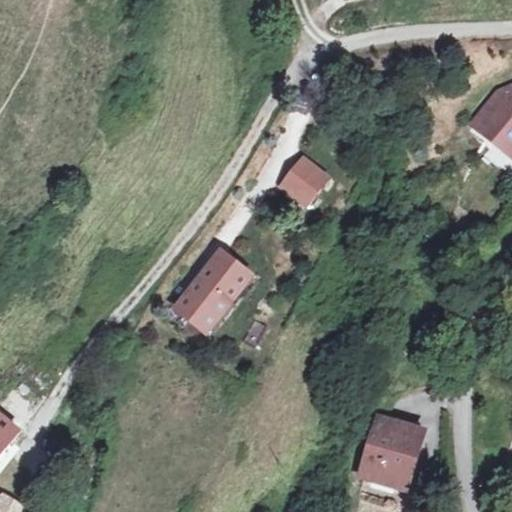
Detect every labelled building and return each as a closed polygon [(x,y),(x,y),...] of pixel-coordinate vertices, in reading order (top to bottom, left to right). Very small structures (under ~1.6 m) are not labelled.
[(511,159),(511,92),(506,95),(475,129),(511,159)] [(333,185),(310,166),(289,191),(312,211),(333,185)] [(225,257),(180,311),(210,335),(233,307),(225,301),(246,276),(225,257)] [(254,283),(246,276),(225,301),(233,307),(254,283)] [(255,322),(244,344),(268,356),(279,333),(255,322)] [(0,412),(0,456),(21,429),(0,412)] [(366,481),(405,492),(419,434),(381,423),(366,481)] [(35,511),(5,494),(0,500),(0,511),(35,511)]
